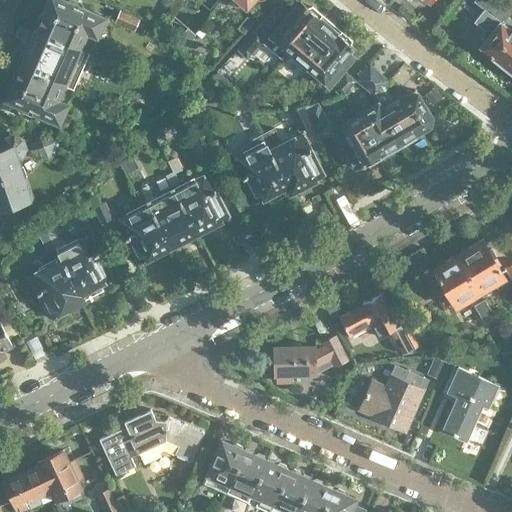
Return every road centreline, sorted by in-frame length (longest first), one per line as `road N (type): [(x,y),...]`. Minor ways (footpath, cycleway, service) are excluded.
road 1 (residential): [(139,352),(511,153)]
road 2 (residential): [(139,352),(495,511)]
road 3 (residential): [(511,120),(350,0)]
road 4 (residential): [(0,417),(139,352)]
